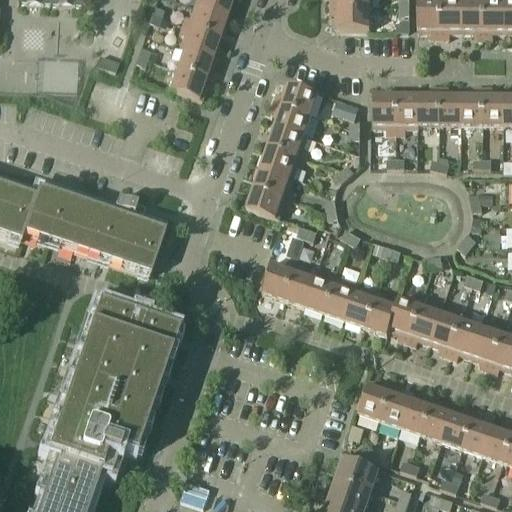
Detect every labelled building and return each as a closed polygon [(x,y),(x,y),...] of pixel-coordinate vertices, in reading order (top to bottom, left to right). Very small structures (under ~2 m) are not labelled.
[(81,12),(81,0),(16,0),(16,8),(18,8),(18,7),(48,9),(48,10),(49,10),(49,9),(80,10),(80,12),(81,12)] [(227,23),(234,2),(226,0),(197,0),(198,0),(194,12),(227,23)] [(369,13),(369,0),(334,0),(335,3),(330,3),(330,12),(369,13)] [(409,13),(409,4),(399,4),(399,13),(409,13)] [(439,45),(440,5),(417,5),(417,39),(430,39),(430,45),(439,45)] [(462,40),(462,5),(440,5),(439,45),(449,45),(449,40),(462,40)] [(483,46),(483,6),(462,5),(462,40),(474,40),(474,46),(483,46)] [(505,40),(505,6),(483,6),(483,46),(492,46),(492,40),(505,40)] [(219,44),(227,23),(194,12),(190,24),(185,22),(182,31),(219,44)] [(369,35),(369,13),(330,12),(330,22),(335,22),(335,35),(369,35)] [(160,24),(163,16),(154,13),(151,21),(160,24)] [(409,21),(409,13),(399,13),(399,21),(409,21)] [(158,32),(160,24),(151,21),(148,29),(158,32)] [(213,63),(219,44),(182,31),(179,39),(184,41),(180,54),(183,55),(183,54),(212,64),(213,63)] [(147,65),(149,57),(140,53),(137,61),(147,65)] [(211,77),(216,64),(213,63),(212,64),(183,54),(183,55),(176,75),(213,88),(216,79),(211,77)] [(144,72),(147,65),(137,61),(134,69),(144,72)] [(114,77),(118,68),(100,62),(96,71),(114,77)] [(210,96),(213,88),(176,75),(169,96),(201,107),(205,95),(210,96)] [(310,122),(318,101),(285,90),(281,102),(276,100),(273,109),(310,122)] [(439,133),(439,93),(430,93),(430,98),(416,98),(416,101),(417,101),(417,132),(418,132),(439,133)] [(460,133),(461,98),(448,98),(448,93),(439,93),(439,133),(460,133)] [(482,133),(482,93),(473,93),(473,98),(461,98),(460,133),(482,133)] [(504,133),(504,98),(491,98),(492,93),(482,93),(482,133),(504,133)] [(395,141),(396,101),(373,101),(373,135),(386,135),(386,141),(395,141)] [(417,132),(417,101),(416,101),(396,101),(395,141),(405,141),(405,136),(418,136),(418,132),(417,132)] [(304,141),(310,122),(273,109),(270,117),(275,119),(271,132),(274,133),(304,142),(304,141)] [(348,111),(343,124),(354,127),(358,114),(348,111)] [(360,138),(360,130),(349,130),(349,138),(360,138)] [(303,155),(307,142),(304,141),(304,142),(274,133),(268,153),(305,165),(308,156),(303,155)] [(360,147),(360,138),(349,138),(349,147),(360,147)] [(302,174),(305,165),(268,153),(261,173),(292,184),(297,172),(302,174)] [(395,176),(395,166),(386,166),(386,176),(395,176)] [(404,176),(404,166),(395,166),(395,176),(404,176)] [(491,176),(491,166),(482,166),(482,176),(491,176)] [(438,179),(440,169),(432,167),(430,177),(438,179)] [(511,167),(503,167),(503,176),(511,176),(511,167)] [(446,181),(449,171),(440,169),(438,179),(446,181)] [(354,180),(347,172),(340,178),(347,186),(354,180)] [(289,196),(292,184),(261,173),(254,193),(291,206),(294,197),(289,196)] [(347,186),(340,178),(334,183),(341,191),(347,186)] [(138,228),(144,212),(117,203),(112,219),(37,193),(34,202),(0,190),(0,240),(19,248),(22,238),(148,282),(164,237),(138,228)] [(288,215),(291,206),(254,193),(246,215),(278,226),(283,213),(288,215)] [(492,210),(492,201),(479,201),(469,203),(471,211),(480,209),(492,210)] [(337,217),(335,208),(325,210),(326,218),(337,217)] [(492,217),(492,210),(480,209),(471,211),(472,219),(482,217),(492,217)] [(338,225),(337,217),(326,218),(328,227),(338,225)] [(305,245),(307,235),(300,233),(296,242),(305,245)] [(312,248),(315,238),(307,235),(305,245),(312,248)] [(347,249),(352,240),(345,236),(340,244),(347,249)] [(355,253),(360,245),(352,240),(347,249),(355,253)] [(470,253),(475,247),(467,241),(462,247),(470,253)] [(464,260),(470,253),(462,247),(457,254),(464,260)] [(389,265),(392,256),(384,253),(381,262),(389,265)] [(397,267),(400,259),(392,256),(389,265),(397,267)] [(441,273),(440,264),(440,263),(432,264),(433,274),(441,273)] [(433,274),(432,264),(423,265),(424,275),(433,274)] [(284,306),(297,269),(287,266),(286,270),(274,266),(262,299),(284,306)] [(304,313),(315,280),(303,276),(305,272),(297,269),(284,306),(304,313)] [(325,320),(337,283),(328,280),(327,284),(315,280),(304,313),(325,320)] [(472,293),(476,283),(467,281),(464,290),(472,293)] [(345,327),(356,294),(345,291),(346,286),(337,283),(325,320),(345,327)] [(480,295),(483,286),(476,283),(472,293),(480,295)] [(365,334),(378,297),(369,294),(368,298),(356,294),(345,327),(365,334)] [(388,337),(397,309),(397,308),(385,304),(387,300),(378,297),(365,334),(387,341),(389,337),(388,337)] [(407,349),(420,311),(398,304),(397,308),(397,309),(388,337),(389,337),(400,341),(398,346),(407,349)] [(134,462),(138,450),(178,336),(98,308),(50,445),(60,449),(38,511),(88,511),(100,479),(116,485),(125,459),(134,462)] [(429,351),(440,318),(420,311),(407,349),(415,352),(417,347),(429,351)] [(448,363),(461,325),(440,318),(429,351),(441,355),(439,360),(448,363)] [(470,365),(482,332),(461,325),(448,363),(457,366),(459,361),(470,365)] [(489,376),(502,339),(482,332),(470,365),(482,369),(481,374),(489,376)] [(511,379),(511,342),(502,339),(489,376),(498,380),(500,375),(511,379)] [(380,427),(393,390),(385,387),(383,392),(370,388),(359,420),(380,427)] [(401,434),(412,402),(400,398),(402,393),(393,390),(380,427),(401,434)] [(421,441),(434,404),(426,401),(424,406),(412,402),(401,434),(421,441)] [(442,448),(453,416),(441,412),(443,407),(434,404),(421,441),(442,448)] [(462,455),(475,418),(467,415),(465,420),(453,416),(442,448),(462,455)] [(483,462),(494,430),(483,426),(484,421),(475,418),(462,455),(483,462)] [(503,469),(511,442),(511,430),(507,429),(506,434),(494,430),(483,462),(503,469)] [(511,472),(511,442),(503,469),(511,472)] [(367,466),(371,456),(363,454),(359,463),(367,466)] [(375,469),(379,459),(371,456),(367,466),(375,469)] [(371,497),(378,475),(344,463),(336,485),(371,497)] [(408,480),(412,470),(403,467),(400,477),(408,480)] [(417,483),(420,473),(412,470),(408,480),(417,483)] [(348,511),(365,511),(371,497),(336,485),(329,505),(348,511)] [(448,497),(451,488),(443,485),(440,494),(448,497)] [(456,500),(459,490),(451,488),(448,497),(456,500)] [(409,509),(412,499),(403,496),(399,506),(409,509)] [(489,511),(492,501),(484,499),(481,508),(489,511)] [(436,511),(439,511),(442,504),(432,500),(429,510),(436,511)] [(491,511),(497,511),(500,504),(492,501),(489,511),(491,511)]
